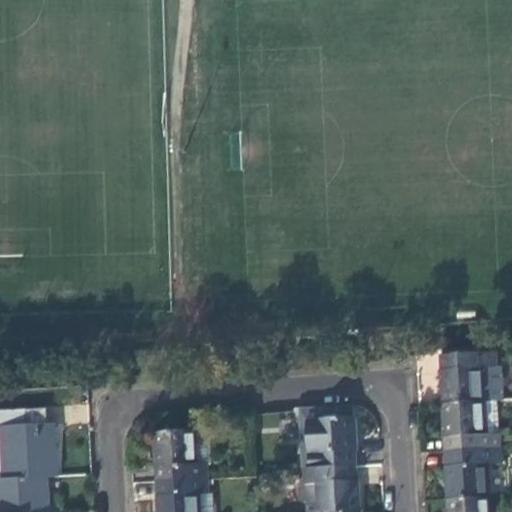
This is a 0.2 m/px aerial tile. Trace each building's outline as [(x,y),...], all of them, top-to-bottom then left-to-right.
[(443,370),(445,404),(484,401),(499,401),(504,401),(502,367),(497,367),(496,352),(443,355),(444,370),(443,370)] [(447,437),(448,452),(501,449),(499,401),(484,401),(445,404),(446,437),(447,437)] [(319,468),(357,466),(357,452),(355,418),(354,418),(353,405),(300,408),(300,421),(302,454),(318,453),(319,468)] [(0,479),(48,477),(58,477),(55,423),(48,424),(47,409),(0,410),(0,479)] [(196,464),(195,431),(156,433),(157,467),(160,467),(161,481),(207,479),(207,463),(196,464)] [(212,463),(210,431),(195,431),(196,464),(207,463),(212,463)] [(448,466),(450,500),(489,497),(487,465),(502,464),(501,449),(448,452),(448,466)] [(318,453),(302,454),(303,469),(307,469),(319,468),(318,453)] [(321,511),(360,511),(359,481),(358,481),(357,466),(319,468),(307,469),(307,484),(303,484),(300,487),(301,498),(304,501),(308,501),(320,501),(321,511)] [(0,511),(49,511),(48,477),(0,479),(0,511)] [(159,496),(159,511),(212,511),(212,494),(208,495),(207,479),(161,481),(162,496),(159,496)] [(489,511),(489,497),(450,500),(450,511),(489,511)] [(321,511),(320,501),(308,501),(308,511),(321,511)]
